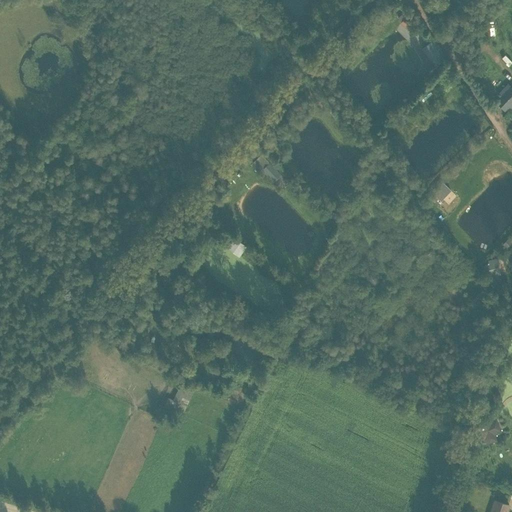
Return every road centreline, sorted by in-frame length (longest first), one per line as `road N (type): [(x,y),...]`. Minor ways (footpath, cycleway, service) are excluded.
road 1 (track): [(375,0),(0,422)]
road 2 (track): [(497,126),(414,0)]
